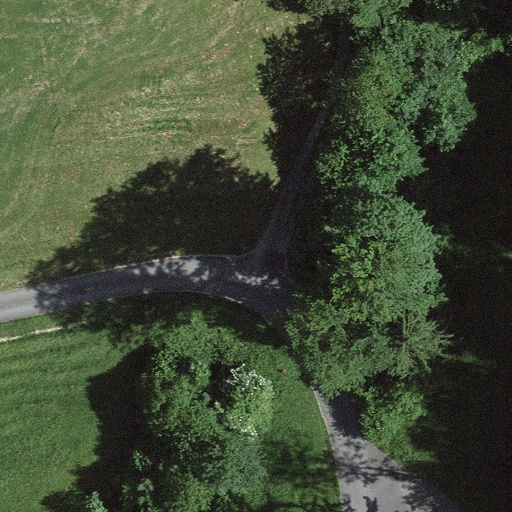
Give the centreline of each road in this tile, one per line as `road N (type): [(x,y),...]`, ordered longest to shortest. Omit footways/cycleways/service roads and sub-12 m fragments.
road 1 (track): [(354,477),(347,422),(327,368),(290,320),(250,290),(207,278),(153,279),(0,306)]
road 2 (track): [(348,0),(352,65),(250,290)]
